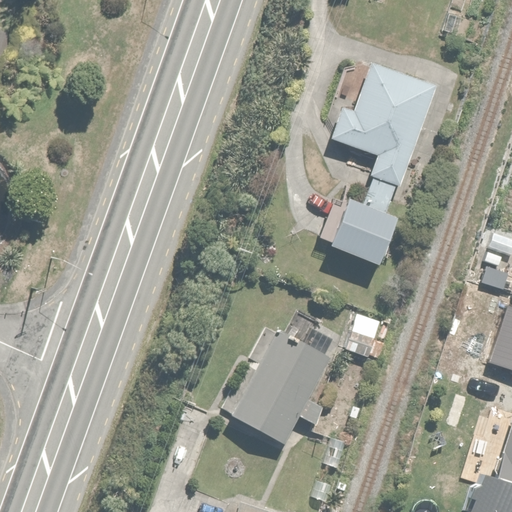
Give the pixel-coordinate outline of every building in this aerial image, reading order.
[(435,92),(372,70),(356,115),(344,111),(334,142),(378,157),(369,183),(373,185),(364,209),(336,200),(320,249),(378,269),(395,220),(387,217),(396,189),(401,191),(435,92)] [(382,321),(356,313),(344,353),(370,361),(382,321)] [(326,363),(276,338),(235,418),(285,443),(326,363)] [(478,438),(488,398),(471,394),(471,396),(452,392),(447,412),(462,415),(458,433),(478,438)] [(511,511),(511,415),(493,479),(472,472),(460,511),(511,511)]
